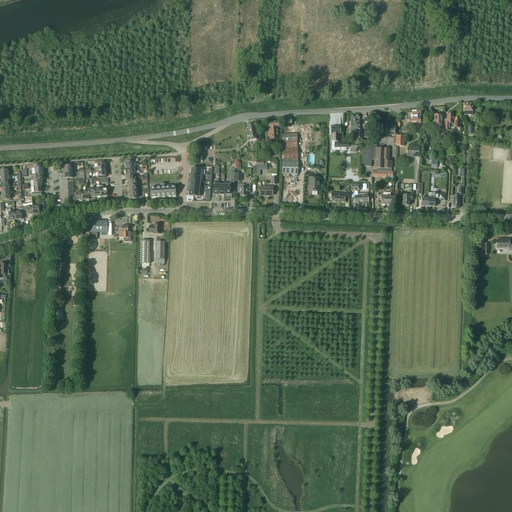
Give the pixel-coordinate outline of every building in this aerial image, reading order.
[(420,118),(417,118),(417,117),(420,117),(420,110),(408,111),(408,117),(411,117),(411,118),(408,118),(408,124),(420,124),(420,118)] [(460,117),(453,117),(453,115),(447,114),(446,120),(444,120),(444,123),(443,130),(447,130),(450,130),(450,127),(459,128),(460,117)] [(359,115),(350,116),(350,121),(354,121),(355,129),(355,132),(357,131),(356,129),(360,129),(359,115)] [(267,122),(268,140),(279,139),(278,121),(267,122)] [(247,124),(250,141),(257,140),(254,123),(247,124)] [(385,134),(394,135),(395,126),(386,125),(385,134)] [(331,127),(331,133),(331,142),(335,142),(335,148),(349,148),(349,142),(340,142),(340,134),(340,127),(331,127)] [(282,134),(282,143),(281,143),(282,149),(282,160),(298,159),(298,148),(297,143),(297,134),(282,134)] [(396,138),(396,144),(396,147),(404,147),(404,136),(396,136),(396,138)] [(392,172),(392,169),(392,161),(389,161),(389,148),(375,148),(375,145),(362,145),(362,166),(371,167),(371,159),(375,159),(375,168),(377,168),(377,171),(372,171),(372,177),(386,178),(387,175),(393,175),(393,174),(394,175),(394,172),(393,172),(392,172)] [(419,157),(420,147),(408,146),(407,157),(419,157)] [(125,169),(133,168),(133,162),(135,162),(135,159),(126,159),(126,162),(125,163),(125,169)] [(298,175),(298,162),(298,159),(282,160),(282,161),(282,174),(298,175)] [(97,167),(95,167),(95,170),(106,170),(105,166),(106,166),(106,164),(105,164),(105,163),(102,163),(101,161),(97,161),(97,164),(97,167)] [(35,168),(35,174),(43,174),(43,167),(42,167),(41,165),(33,165),(33,168),(35,168)] [(106,170),(95,170),(96,173),(98,173),(98,177),(98,179),(106,178),(106,176),(107,176),(107,174),(106,174),(106,170)] [(319,178),(310,178),(310,191),(318,191),(319,178)] [(160,184),(160,187),(150,188),(151,198),(176,196),(175,186),(164,187),(164,184),(160,184)] [(239,193),(240,193),(240,196),(247,196),(247,193),(250,193),(250,188),(244,188),(244,184),(238,185),(238,191),(239,193)] [(273,196),(273,187),(260,187),(260,196),(273,196)] [(406,193),(406,196),(403,195),(402,205),(409,206),(410,201),(413,201),(413,192),(409,191),(409,193),(406,193)] [(348,198),(349,192),(345,192),(345,194),(332,194),(331,201),(345,201),(345,198),(348,198)] [(358,196),(354,196),(355,202),(360,202),(368,201),(368,196),(367,196),(367,193),(358,194),(358,196)] [(383,196),(381,196),(381,204),(391,205),(391,201),(392,201),(392,196),(390,196),(391,193),(384,193),(383,194),(383,196)] [(434,207),(435,200),(438,200),(438,193),(428,193),(428,198),(428,206),(434,207)] [(36,206),(32,206),(33,214),(39,214),(39,211),(45,211),(44,202),(36,203),(36,206)] [(33,214),(32,206),(28,207),(28,203),(23,204),(23,208),(24,214),(24,219),(24,214),(27,214),(27,215),(33,214)] [(19,209),(19,212),(15,212),(15,220),(21,220),(21,219),(24,219),(24,214),(23,208),(19,209)] [(15,212),(11,212),(10,209),(5,210),(6,220),(9,219),(9,221),(15,220),(15,212)] [(97,238),(97,233),(99,233),(99,235),(104,235),(104,233),(108,233),(108,222),(92,222),(91,238),(97,238)] [(149,226),(149,233),(153,233),(153,234),(161,234),(161,225),(153,224),(153,226),(149,226)] [(119,232),(119,238),(131,238),(131,232),(128,232),(128,226),(125,226),(124,226),(123,226),(122,226),(121,226),(121,232),(119,232)] [(511,243),(509,243),(509,240),(497,240),(497,248),(509,248),(509,250),(511,249),(511,243)] [(150,253),(150,241),(140,241),(140,263),(150,264),(150,253)] [(164,265),(164,259),(165,242),(156,242),(155,259),(154,259),(154,265),(164,265)] [(0,278),(1,278),(1,274),(3,274),(3,277),(3,283),(7,283),(7,277),(5,277),(5,275),(7,275),(9,274),(9,271),(8,270),(8,264),(7,264),(0,263),(0,278)]
